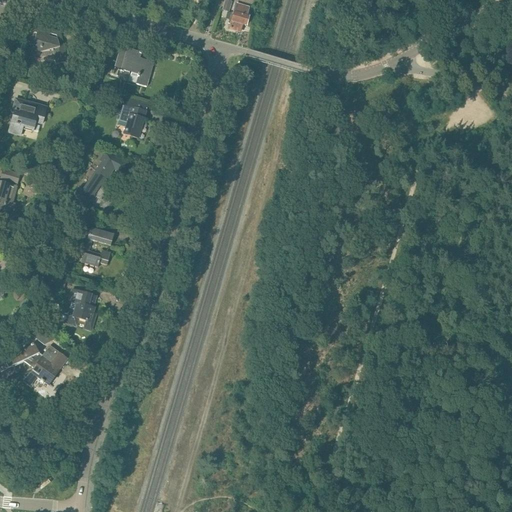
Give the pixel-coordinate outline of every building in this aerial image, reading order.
[(228,12),(231,3),(231,2),(225,0),(222,10),(228,12)] [(249,7),(249,8),(236,4),(234,13),(233,13),(231,21),(229,20),(228,23),(230,24),(229,29),(240,32),(242,25),(245,26),(248,17),(247,17),(250,7),(249,7)] [(55,60),(56,64),(67,62),(66,57),(60,32),(51,30),(36,25),(30,46),(33,46),(31,53),(55,60)] [(116,63),(114,69),(120,71),(123,72),(129,73),(130,74),(137,76),(135,84),(136,84),(146,87),(153,63),(139,59),(141,54),(136,53),(126,50),(126,51),(121,49),(120,49),(119,53),(116,63)] [(101,63),(98,73),(99,73),(103,75),(107,65),(101,63)] [(11,123),(8,133),(20,136),(22,130),(22,128),(33,131),(35,123),(41,125),(46,108),(27,103),(15,99),(14,104),(9,122),(11,123)] [(148,105),(138,102),(133,101),(124,99),(118,121),(127,124),(125,128),(124,135),(127,136),(138,139),(148,105)] [(78,188),(74,194),(78,197),(78,198),(87,204),(102,182),(104,183),(113,170),(122,174),(127,163),(105,152),(98,161),(101,163),(82,191),(78,188)] [(55,168),(54,173),(65,177),(66,171),(55,168)] [(0,213),(3,215),(5,207),(14,209),(15,204),(13,203),(20,175),(13,173),(2,170),(0,177),(0,213)] [(77,219),(93,223),(94,219),(79,215),(77,219)] [(110,247),(114,235),(91,229),(90,231),(84,229),(77,253),(83,254),(81,263),(98,268),(99,263),(107,266),(110,253),(102,251),(101,255),(89,252),(92,241),(110,247)] [(18,251),(6,258),(9,264),(21,259),(18,251)] [(45,283),(64,289),(66,282),(51,277),(51,278),(47,277),(45,283)] [(68,312),(64,324),(64,325),(66,325),(77,328),(79,320),(85,321),(83,330),(91,332),(97,314),(93,313),(94,308),(93,308),(96,297),(77,292),(70,289),(67,301),(76,304),(74,310),(69,309),(68,312)] [(4,361),(0,363),(0,369),(1,372),(23,362),(33,368),(30,373),(40,381),(40,382),(42,384),(43,383),(48,386),(60,370),(67,359),(57,352),(49,346),(42,357),(39,355),(34,345),(4,359),(4,361)] [(62,403),(56,398),(51,405),(57,409),(62,403)]
